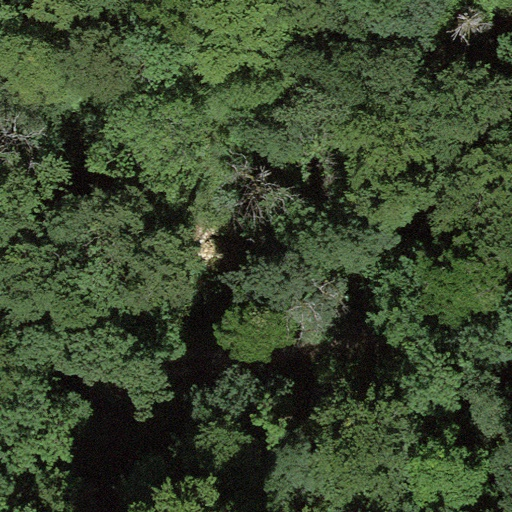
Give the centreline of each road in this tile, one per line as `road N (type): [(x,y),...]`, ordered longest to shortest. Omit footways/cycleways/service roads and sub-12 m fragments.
road 1 (track): [(511,304),(314,349),(0,390)]
road 2 (track): [(511,25),(507,16),(189,0)]
